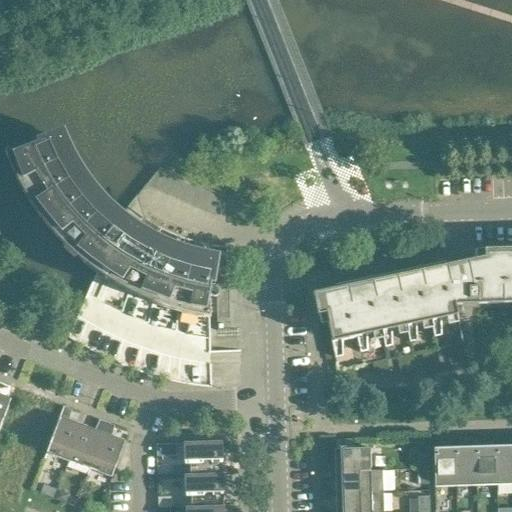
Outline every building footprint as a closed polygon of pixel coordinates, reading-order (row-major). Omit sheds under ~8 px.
[(30,148),(4,153),(8,162),(12,172),(17,181),(21,190),(27,199),(32,208),(38,216),(44,225),(51,233),(58,240),(65,248),(72,255),(80,262),(83,264),(97,274),(74,325),(68,338),(78,344),(88,350),(99,355),(109,361),(120,365),(131,370),(142,373),(153,377),(165,380),(168,381),(171,382),(179,383),(187,385),(195,386),(203,387),(211,388),(210,319),(209,317),(217,317),(217,319),(218,319),(229,319),(228,291),(228,285),(227,248),(219,247),(210,245),(202,244),(193,241),(185,239),(177,236),(169,232),(161,228),(153,224),(146,220),(129,208),(128,207),(120,218),(113,212),(106,205),(100,199),(94,192),(88,184),(83,177),(78,169),(73,161),(69,153),(65,144),(61,136),(30,148)] [(417,341),(417,325),(431,322),(434,337),(441,336),(441,320),(457,317),(455,306),(511,304),(511,249),(474,251),(475,265),(338,293),(337,289),(313,294),(317,316),(326,314),(335,358),(343,357),(342,341),(357,338),(360,353),(368,351),(367,336),(381,333),(385,348),(392,346),(392,331),(406,328),(409,343),(417,341)] [(0,428),(11,400),(7,399),(11,388),(0,383),(0,428)] [(68,462),(82,426),(81,425),(81,427),(68,422),(72,410),(64,407),(46,454),(68,462)] [(90,470),(107,423),(100,421),(95,432),(82,427),(82,426),(68,462),(90,470)] [(112,478),(125,442),(124,441),(124,443),(111,438),(114,426),(107,423),(90,470),(112,478)] [(352,440),(334,440),(334,442),(336,442),(336,450),(334,450),(334,473),(370,471),(369,449),(353,449),(352,440)] [(222,475),(221,442),(184,443),(185,465),(189,465),(190,476),(222,475)] [(178,445),(157,445),(157,458),(178,458),(178,445)] [(511,484),(511,446),(495,447),(497,486),(511,484)] [(497,486),(495,447),(475,448),(476,486),(497,486)] [(456,487),(455,448),(433,449),(435,487),(456,487)] [(476,486),(475,448),(455,448),(456,487),(476,486)] [(428,470),(428,454),(416,454),(417,470),(428,470)] [(428,485),(428,470),(417,470),(417,485),(428,485)] [(371,493),(370,471),(334,473),(335,494),(371,493)] [(223,507),(222,475),(190,476),(185,476),(186,497),(190,497),(191,508),(223,507)] [(384,511),(384,493),(371,493),(335,494),(335,511),(384,511)] [(429,511),(429,497),(418,497),(418,511),(429,511)]
